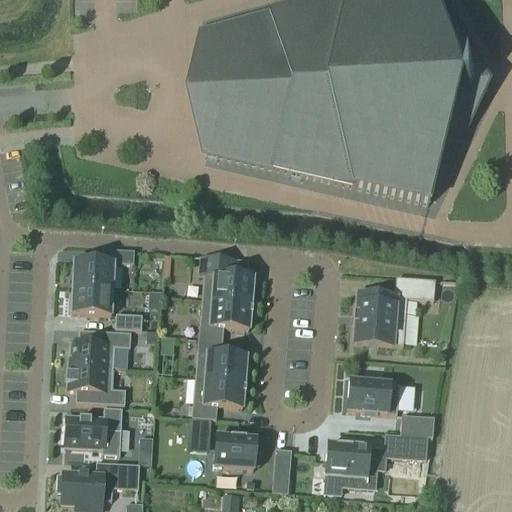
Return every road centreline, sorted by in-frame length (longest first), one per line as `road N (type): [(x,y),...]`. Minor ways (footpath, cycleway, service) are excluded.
road 1 (residential): [(9,499),(29,500),(43,239)]
road 2 (residential): [(282,257),(315,261),(329,289),(318,405),(305,423),(279,421),(270,402)]
road 3 (residential): [(43,239),(282,257)]
road 4 (residential): [(270,402),(282,257)]
